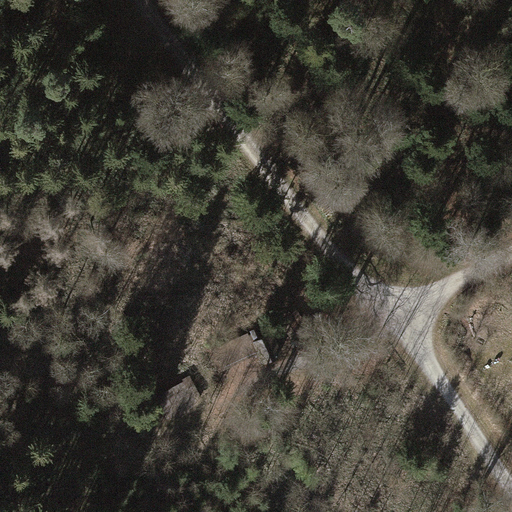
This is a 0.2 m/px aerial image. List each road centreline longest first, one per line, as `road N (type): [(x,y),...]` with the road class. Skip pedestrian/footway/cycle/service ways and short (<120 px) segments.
road 1 (track): [(391,318),(274,182),(141,0)]
road 2 (track): [(511,491),(391,318)]
road 3 (track): [(391,318),(511,254)]
